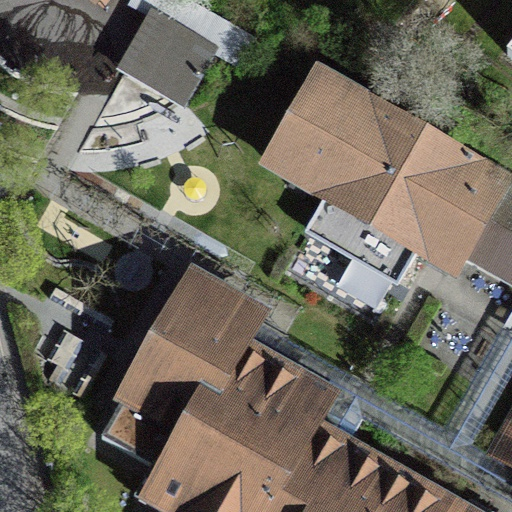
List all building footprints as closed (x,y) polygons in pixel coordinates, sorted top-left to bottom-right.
[(122,0),(75,0),(105,23),(122,0)] [(206,0),(148,0),(115,59),(188,99),(217,47),(229,53),(246,22),(206,0)] [(454,291),(465,271),(511,297),(511,196),(509,195),(511,189),(511,188),(310,74),(252,177),(454,291)] [(456,511),(333,442),(351,412),(265,362),(281,334),(198,286),(112,434),(175,470),(150,511),(456,511)] [(511,430),(488,470),(511,483),(511,430)]
